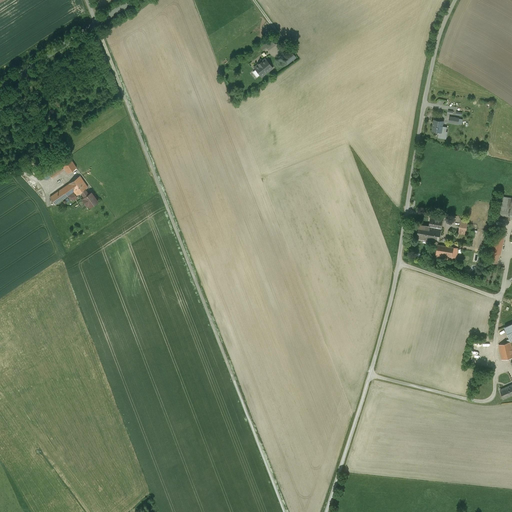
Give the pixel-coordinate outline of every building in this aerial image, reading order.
[(272,39),(264,44),(266,48),(268,50),(275,44),(272,39)] [(287,65),(297,58),(293,52),(283,59),(287,65)] [(265,59),(254,67),(262,76),(272,68),(265,59)] [(443,121),(434,120),(432,130),(441,132),(443,121)] [(69,157),(60,163),(68,173),(76,167),(69,157)] [(59,163),(47,171),(51,177),(63,168),(59,163)] [(79,176),(69,184),(50,197),(55,204),(74,191),(76,195),(81,192),(85,189),(87,187),(79,176)] [(91,192),(88,194),(85,189),(81,192),(84,197),(83,198),(84,198),(88,205),(90,207),(97,202),(91,192)] [(511,198),(503,197),(501,205),(511,206),(511,198)] [(511,206),(501,205),(500,215),(511,216),(511,206)] [(441,224),(430,222),(429,226),(427,239),(437,241),(438,241),(440,228),(441,224)] [(429,226),(420,225),(419,224),(417,238),(418,238),(427,239),(429,226)] [(505,235),(494,232),(489,252),(490,252),(499,254),(501,254),(505,235)] [(457,248),(438,245),(436,254),(442,255),(455,258),(457,248)] [(499,254),(490,252),(488,261),(497,263),(499,254)] [(511,341),(499,345),(502,360),(511,357),(511,349),(511,341)] [(511,384),(500,390),(504,398),(511,394),(511,384)]
